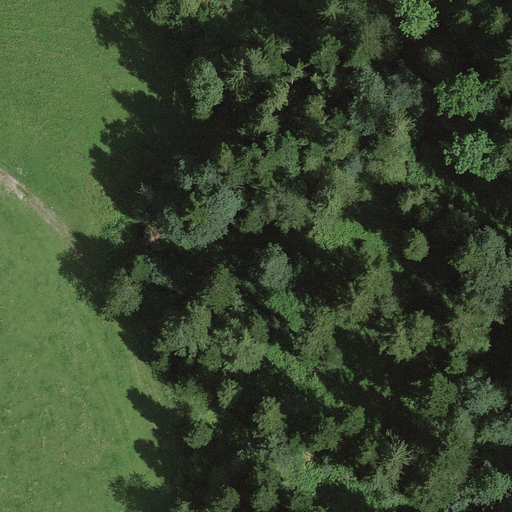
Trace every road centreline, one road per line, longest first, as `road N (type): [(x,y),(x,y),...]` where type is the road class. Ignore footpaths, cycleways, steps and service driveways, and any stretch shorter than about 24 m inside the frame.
road 1 (track): [(177,511),(170,448),(120,308),(61,223),(0,175)]
road 2 (track): [(410,24),(511,215)]
road 3 (track): [(151,381),(264,451),(317,511)]
road 4 (track): [(511,106),(455,48),(375,0)]
